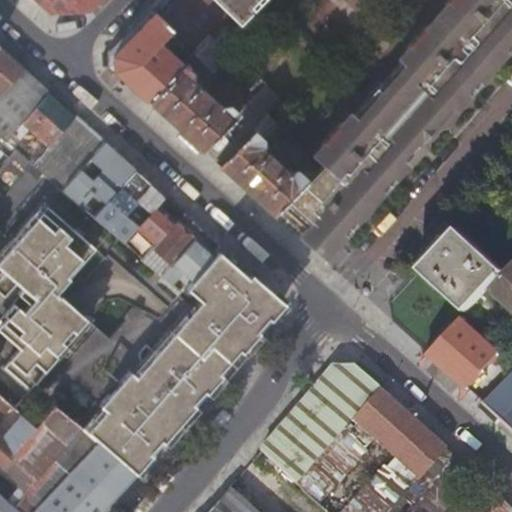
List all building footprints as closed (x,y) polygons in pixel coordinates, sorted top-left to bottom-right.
[(34,0),(50,13),(90,13),(102,0),(34,0)] [(215,0),(231,16),(233,14),(235,12),(222,0),(215,0)] [(222,0),(235,12),(246,0),(222,0)] [(240,21),(259,0),(246,0),(235,12),(233,14),(240,21)] [(451,0),(431,23),(447,35),(447,34),(480,0),(451,0)] [(511,0),(480,0),(447,34),(484,66),(511,33),(511,0)] [(174,36),(178,32),(153,7),(110,51),(110,66),(148,100),(183,65),(160,43),(170,32),(174,36)] [(238,22),(240,21),(233,14),(231,16),(238,22)] [(427,28),(311,159),(318,166),(329,155),(373,110),(424,59),(447,35),(431,23),(427,28)] [(277,209),(320,247),(325,242),(327,244),(484,66),(447,34),(447,35),(424,59),(373,110),(329,155),(318,166),(304,180),(299,185),(277,209)] [(213,69),(229,52),(212,35),(197,51),(195,52),(213,69)] [(181,49),(190,57),(191,56),(195,52),(197,51),(188,42),(181,49)] [(0,94),(23,69),(0,48),(0,94)] [(189,65),(186,61),(183,65),(148,100),(177,126),(203,150),(246,107),(240,101),(244,98),(239,94),(230,105),(222,105),(221,106),(216,102),(220,98),(216,94),(212,98),(201,88),(204,84),(201,81),(197,85),(192,80),(193,78),(193,70),(188,66),(189,65)] [(0,94),(0,135),(6,140),(49,92),(23,69),(0,94)] [(49,92),(6,140),(15,148),(18,151),(32,163),(75,115),(49,92)] [(73,141),(87,126),(75,115),(32,163),(41,171),(63,190),(91,158),(73,141)] [(280,133),(281,131),(265,116),(218,164),(273,213),(277,209),(299,185),(304,180),(294,171),(288,170),(285,167),(284,168),(267,153),(271,149),(268,145),(266,147),(261,143),(262,136),(280,133)] [(0,149),(8,156),(15,148),(6,140),(0,135),(0,149)] [(98,165),(120,185),(135,169),(122,157),(105,142),(91,158),(63,190),(93,216),(105,202),(82,183),(98,165)] [(0,165),(8,156),(0,149),(0,165)] [(82,183),(105,202),(120,185),(98,165),(82,183)] [(135,169),(120,185),(105,202),(93,216),(121,240),(123,242),(128,236),(135,228),(157,203),(164,195),(135,169)] [(144,236),(154,244),(176,220),(157,203),(135,228),(140,232),(137,235),(141,239),(144,236)] [(55,290),(63,282),(94,246),(44,204),(0,255),(0,269),(4,273),(0,277),(0,287),(7,294),(16,283),(20,287),(16,292),(19,294),(14,299),(35,317),(61,339),(83,314),(55,290)] [(163,258),(154,269),(161,275),(193,240),(185,233),(189,229),(178,219),(177,221),(176,220),(154,244),(150,248),(163,258)] [(421,271),(468,313),(489,291),(506,272),(458,229),(449,240),(446,237),(433,252),(436,254),(421,271)] [(147,252),(128,236),(123,242),(129,246),(142,258),(147,252)] [(178,269),(190,278),(213,253),(196,237),(193,240),(161,275),(168,281),(178,269)] [(198,298),(193,303),(208,317),(246,275),(216,250),(213,253),(190,278),(183,286),(198,298)] [(511,265),(506,272),(489,291),(511,312),(511,265)] [(178,269),(168,281),(179,290),(183,286),(190,278),(178,269)] [(252,274),(246,275),(208,317),(193,303),(191,306),(164,336),(213,378),(279,304),(278,298),(252,274)] [(15,305),(9,312),(19,320),(24,324),(26,326),(60,353),(63,349),(60,346),(64,342),(61,339),(35,317),(14,299),(12,302),(15,305)] [(0,323),(0,329),(10,339),(24,324),(19,320),(9,312),(0,323)] [(89,318),(83,314),(61,339),(64,342),(68,337),(71,339),(89,318)] [(501,355),(463,319),(430,355),(469,390),(501,355)] [(20,347),(6,363),(33,385),(60,353),(26,326),(24,324),(10,339),(20,347)] [(213,378),(164,336),(153,349),(144,341),(139,347),(145,352),(148,355),(172,375),(197,397),(213,378)] [(137,353),(140,358),(145,352),(139,347),(138,347),(137,350),(137,353)] [(132,372),(130,370),(116,387),(142,409),(172,375),(148,355),(145,352),(140,358),(141,359),(142,360),(156,372),(146,384),(132,372)] [(142,360),(132,372),(146,384),(156,372),(142,360)] [(30,388),(33,385),(6,363),(4,366),(30,388)] [(333,370),(260,452),(294,483),(379,388),(357,369),(333,370)] [(511,369),(482,402),(511,428),(511,369)] [(173,425),(197,397),(172,375),(142,409),(168,430),(173,425)] [(105,409),(87,431),(91,434),(133,470),(168,430),(142,409),(116,387),(100,404),(105,409)] [(397,458),(349,511),(390,511),(395,507),(402,498),(447,449),(379,388),(294,483),(316,502),(373,437),(397,458)] [(0,432),(0,413),(8,403),(4,400),(0,404),(0,464),(2,466),(28,435),(16,424),(5,437),(0,432)] [(0,478),(0,493),(4,497),(20,511),(98,511),(134,471),(133,470),(91,434),(87,431),(55,404),(28,435),(2,466),(20,481),(12,489),(0,478)] [(415,509),(459,459),(450,452),(447,449),(402,498),(415,509)] [(435,511),(471,471),(459,459),(415,509),(402,498),(395,507),(390,511),(435,511)] [(20,481),(2,466),(0,467),(0,478),(12,489),(20,481)] [(462,511),(485,483),(471,471),(435,511),(462,511)] [(462,511),(511,511),(511,507),(494,491),(485,483),(462,511)] [(253,511),(227,488),(205,511),(253,511)] [(0,511),(20,511),(4,497),(0,493),(0,511)]
